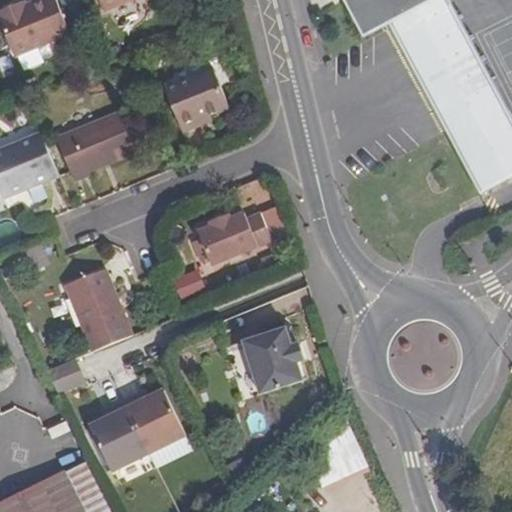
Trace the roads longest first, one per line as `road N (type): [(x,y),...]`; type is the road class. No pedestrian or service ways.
road 1 (tertiary): [(272,0),(332,238),(382,320)]
road 2 (tertiary): [(382,320),(367,350),(371,382),(392,408),(423,418)]
road 3 (tertiary): [(423,418),(455,410),(477,386),(483,353),(470,323)]
